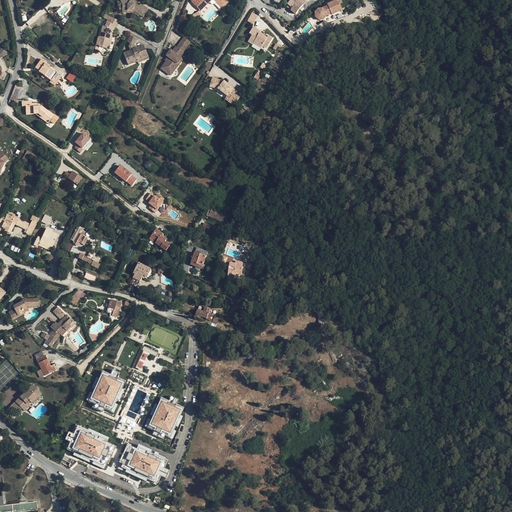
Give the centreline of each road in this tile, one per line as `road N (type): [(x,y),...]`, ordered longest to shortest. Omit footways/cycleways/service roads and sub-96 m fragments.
road 1 (unknown): [(4,101),(162,229)]
road 2 (residential): [(171,315),(119,293),(55,280),(0,254)]
road 3 (unclassified): [(0,422),(54,469),(155,511)]
